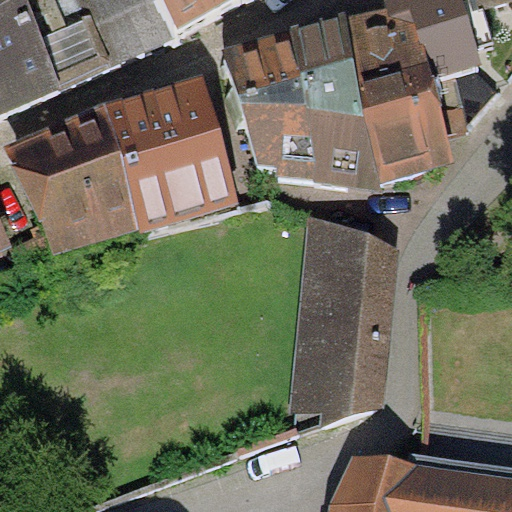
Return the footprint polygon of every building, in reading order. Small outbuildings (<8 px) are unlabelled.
[(0,0),(0,122),(57,95),(15,0),(0,0)] [(15,0),(57,94),(109,70),(171,41),(146,0),(15,0)] [(146,0),(171,41),(248,0),(146,0)] [(433,26),(425,0),(380,0),(389,28),(410,22),(431,90),(456,83),(476,78),(461,18),(433,26)] [(511,0),(425,0),(433,26),(461,18),(511,2),(511,0)] [(349,38),(364,103),(431,90),(410,22),(389,28),(349,38)] [(349,38),(298,54),(322,179),(381,189),(364,103),(349,38)] [(298,54),(239,71),(267,164),(322,179),(298,54)] [(364,103),(381,189),(420,179),(450,168),(445,138),(469,134),(468,131),(456,83),(431,90),(364,103)] [(196,102),(112,131),(144,235),(227,215),(196,102)] [(112,131),(19,166),(53,239),(62,258),(144,235),(112,131)] [(26,279),(62,258),(53,239),(16,258),(26,279)] [(379,407),(395,264),(331,245),(329,267),(345,270),(330,425),(379,407)] [(413,476),(369,475),(341,508),(340,511),(511,511),(511,478),(420,464),(413,476)]
